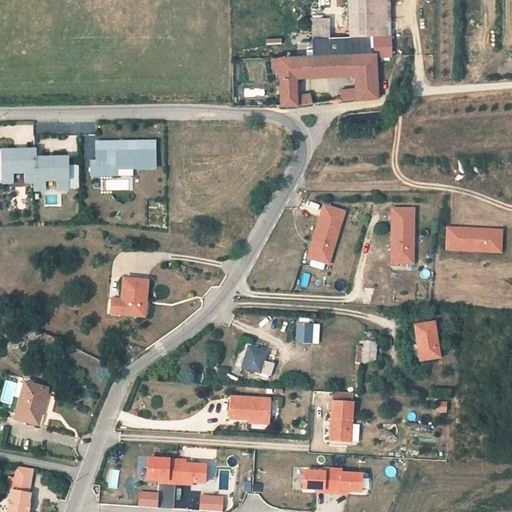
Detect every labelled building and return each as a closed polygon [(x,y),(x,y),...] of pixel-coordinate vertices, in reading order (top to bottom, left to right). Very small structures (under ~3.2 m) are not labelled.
[(382,0),(341,0),(343,35),(383,33),(382,0)] [(468,47),(486,46),(485,14),(467,15),(468,47)] [(299,18),(300,37),(318,36),(316,17),(299,18)] [(385,55),(383,33),(343,35),(318,36),(300,37),(300,56),(365,51),(365,56),(385,55)] [(268,59),(268,70),(270,105),(285,105),(285,96),(284,78),(346,74),(347,91),(348,100),(369,97),(365,56),(365,51),(300,56),(268,59)] [(263,97),(264,89),(242,88),(241,96),(263,97)] [(331,102),(348,100),(347,91),(331,92),(331,102)] [(311,93),(302,93),(302,104),(311,104),(311,93)] [(299,104),(299,95),(285,96),(285,105),(299,104)] [(154,143),(95,143),(95,161),(91,161),(91,176),(116,176),(116,170),(154,170),(154,143)] [(35,151),(1,152),(2,184),(34,183),(34,191),(68,190),(68,159),(35,160),(35,151)] [(344,213),(323,207),(307,258),(329,265),(344,213)] [(413,210),(392,210),(392,264),(413,264),(413,210)] [(447,228),(446,252),(501,255),(502,231),(447,228)] [(308,287),(310,274),(303,273),(301,286),(308,287)] [(121,302),(108,301),(107,315),(146,318),(148,283),(122,282),(121,302)] [(440,355),(435,322),(417,323),(421,357),(440,355)] [(318,325),(299,323),(297,334),(317,336),(318,325)] [(364,343),(362,364),(377,365),(379,342),(375,341),(377,327),(365,326),(364,343)] [(355,342),(353,363),(362,364),(364,343),(355,342)] [(264,361),(266,353),(249,347),(248,350),(243,367),(271,375),(274,364),(264,361)] [(19,382),(10,418),(44,427),(53,393),(19,382)] [(231,399),(230,421),(268,423),(269,401),(234,399),(231,399)] [(349,440),(353,404),(333,401),(330,416),(334,417),(331,438),(349,440)] [(446,413),(446,402),(435,402),(435,412),(446,413)] [(147,457),(146,480),(159,481),(158,483),(192,485),(192,482),(204,483),(205,463),(185,462),(185,459),(147,457)] [(8,475),(23,477),(24,465),(1,462),(0,473),(0,475),(8,476),(8,475)] [(323,470),(303,470),(303,488),(315,488),(315,493),(347,494),(348,491),(360,491),(361,472),(342,471),(342,468),(324,468),(323,470)] [(21,511),(25,490),(22,490),(23,477),(8,475),(8,476),(7,488),(3,487),(0,511),(21,511)] [(261,492),(262,482),(244,481),(244,492),(261,492)] [(157,493),(140,493),(140,506),(157,506),(157,493)] [(222,498),(202,497),(201,509),(221,510),(222,498)]
